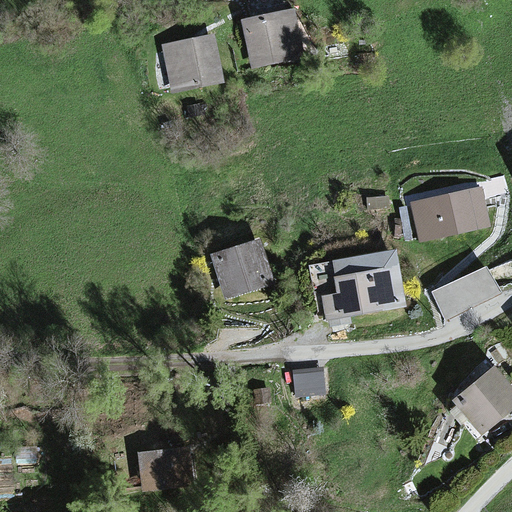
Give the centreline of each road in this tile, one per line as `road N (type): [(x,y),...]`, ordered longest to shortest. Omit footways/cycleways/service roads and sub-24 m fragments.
road 1 (track): [(288,356),(92,365),(0,355)]
road 2 (residential): [(511,298),(432,341),(288,356)]
